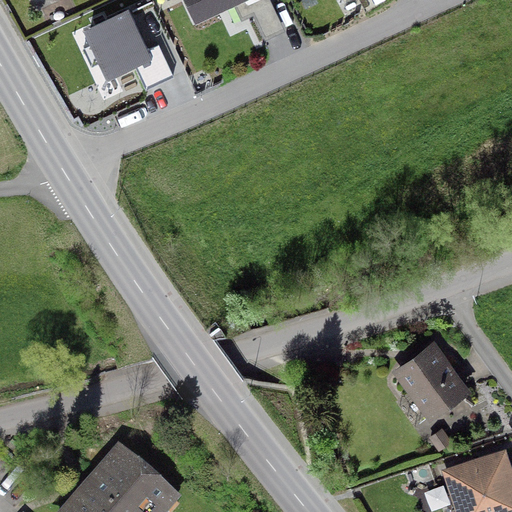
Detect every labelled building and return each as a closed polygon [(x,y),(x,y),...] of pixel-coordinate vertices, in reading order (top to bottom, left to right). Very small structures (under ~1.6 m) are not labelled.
[(187,0),(196,18),(237,0),(187,0)] [(108,74),(151,54),(130,7),(86,26),(108,74)] [(462,390),(431,347),(396,373),(427,415),(462,390)] [(78,502),(68,511),(161,511),(162,511),(159,508),(168,497),(119,454),(85,493),(88,496),(81,505),(78,502)] [(458,511),(509,511),(511,511),(511,488),(500,454),(445,473),(458,511)]
